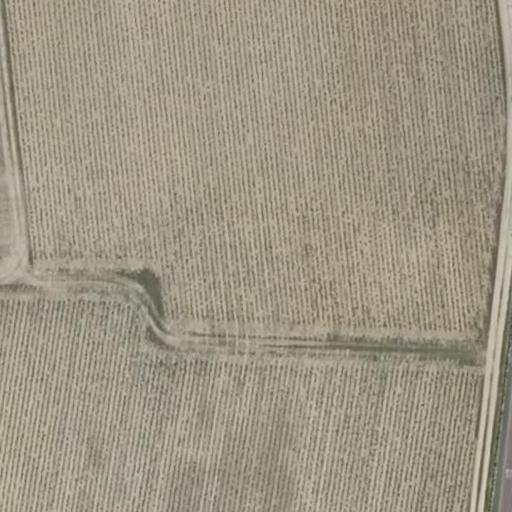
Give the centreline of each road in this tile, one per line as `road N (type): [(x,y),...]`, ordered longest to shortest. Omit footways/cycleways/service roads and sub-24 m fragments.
road 1 (track): [(20,277),(131,286),(167,334),(493,349),(477,511)]
road 2 (track): [(0,104),(20,277),(0,277)]
